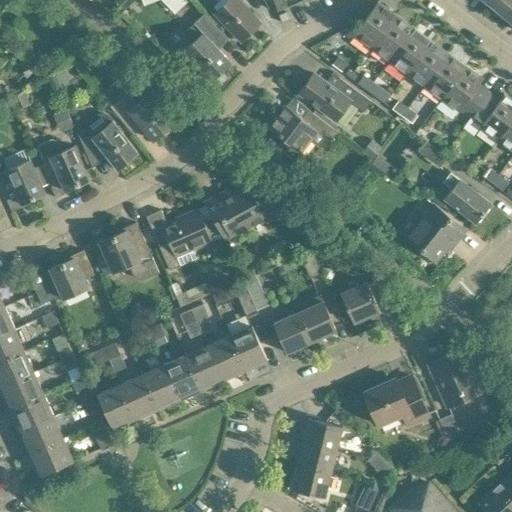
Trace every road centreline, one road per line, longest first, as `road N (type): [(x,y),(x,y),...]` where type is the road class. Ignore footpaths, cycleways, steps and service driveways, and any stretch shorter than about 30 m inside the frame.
road 1 (residential): [(0,252),(173,162),(289,40),(356,0)]
road 2 (residential): [(511,246),(408,341),(271,402),(242,482)]
